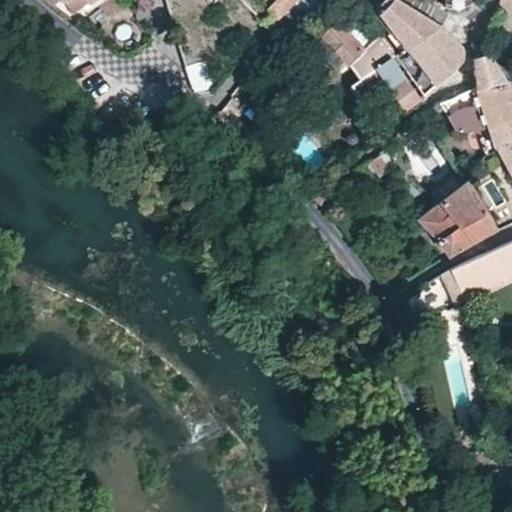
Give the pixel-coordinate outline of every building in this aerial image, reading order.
[(87,5),(83,0),(67,0),(64,2),(71,15),(87,5)] [(270,12),(280,20),(291,9),(298,1),(297,0),(275,0),(268,10),(270,12)] [(374,7),(408,51),(429,37),(440,28),(442,25),(401,0),(393,0),(388,6),(383,3),(378,2),(374,7)] [(443,0),(444,9),(460,9),(476,0),(443,0)] [(511,0),(499,0),(499,3),(500,4),(511,16),(511,0)] [(277,24),(269,18),(263,25),(265,26),(271,31),(277,24)] [(324,39),(328,44),(342,59),(344,61),(337,67),(342,73),(345,77),(351,72),(358,64),(354,60),(363,51),(359,46),(346,33),(340,25),(336,21),(321,35),(324,39)] [(429,38),(437,44),(453,57),(454,57),(455,59),(458,67),(460,63),(463,56),(463,49),(460,44),(443,30),(440,28),(429,37),(429,38)] [(319,47),(325,54),(331,60),(337,67),(344,61),(342,59),(328,44),(324,39),(317,45),(319,47)] [(437,44),(430,51),(440,59),(446,64),(453,57),(437,44)] [(476,86),(477,89),(507,82),(503,78),(501,74),(489,54),(475,58),(472,58),(473,87),(476,86)] [(363,102),(368,99),(386,86),(403,110),(425,95),(395,56),(350,86),(363,102)] [(194,93),(214,90),(205,61),(185,66),(190,82),(194,93)] [(483,129),(489,127),(493,138),(497,148),(508,137),(511,131),(511,86),(507,82),(477,89),(476,86),(473,87),(469,89),(475,106),(466,107),(456,110),(448,116),(455,132),(466,135),(483,129)] [(378,119),(383,125),(391,120),(385,112),(378,119)] [(494,152),(497,148),(493,138),(489,127),(483,129),(492,153),(494,152)] [(363,164),(366,173),(376,169),(381,176),(390,169),(379,152),(363,164)] [(439,203),(443,207),(464,233),(471,241),(494,229),(499,230),(469,180),(439,203)] [(327,195),(319,190),(313,199),(321,206),(327,195)] [(421,221),(432,234),(437,241),(442,246),(449,254),(471,241),(464,233),(443,207),(439,203),(422,216),(419,219),(421,221)] [(421,234),(426,240),(432,247),(442,259),(449,254),(442,246),(437,241),(432,234),(421,221),(419,219),(412,224),(421,234)] [(511,240),(500,245),(486,251),(450,268),(442,273),(447,284),(455,281),(458,287),(463,298),(485,287),(495,283),(509,276),(511,274),(511,240)] [(407,321),(409,320),(431,311),(442,307),(453,302),(454,302),(447,284),(442,273),(403,297),(404,303),(407,321)] [(511,274),(509,276),(495,283),(485,287),(463,298),(458,287),(455,281),(447,284),(454,302),(456,307),(502,285),(511,280),(511,274)]
